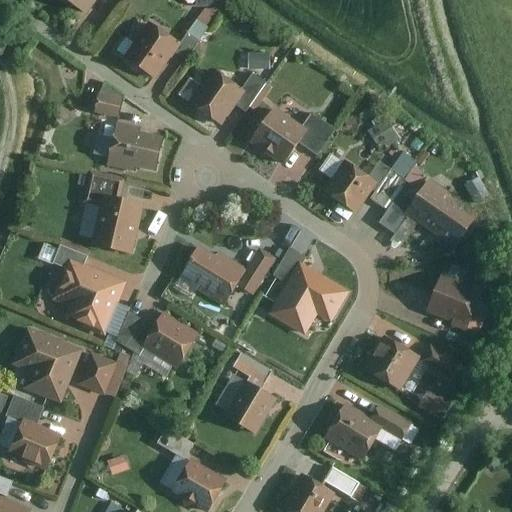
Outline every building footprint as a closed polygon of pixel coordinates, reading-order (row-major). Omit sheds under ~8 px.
[(51,0),(79,19),(92,0),(111,0),(118,5),(121,0),(51,0)] [(212,0),(193,0),(194,11),(214,9),(212,0)] [(177,48),(143,24),(117,61),(151,85),(177,48)] [(205,31),(194,24),(179,47),(190,54),(205,31)] [(269,56),(246,56),(246,72),(269,72),(269,56)] [(238,94),(209,74),(186,108),(218,131),(234,108),(243,114),(263,85),(250,76),(238,94)] [(125,102),(95,96),(91,116),(121,122),(125,102)] [(269,110),(244,146),(276,168),(293,143),(313,157),(330,132),(307,116),(298,130),(269,110)] [(382,121),(364,133),(375,150),(393,137),(382,121)] [(158,178),(165,143),(134,137),(136,130),(110,125),(102,167),(158,178)] [(339,160),(316,192),(350,216),(373,183),(339,160)] [(455,253),(477,221),(425,185),(403,217),(455,253)] [(132,260),(142,211),(103,203),(93,252),(132,260)] [(247,213),(220,231),(232,250),(260,232),(247,213)] [(197,252),(179,282),(223,308),(234,288),(251,299),(274,261),(257,251),(244,272),(216,255),(212,260),(197,252)] [(346,295),(295,265),(264,316),(300,338),(312,317),(327,326),(346,295)] [(106,341),(125,290),(65,268),(53,301),(68,307),(61,325),(106,341)] [(420,314),(461,332),(479,290),(438,272),(420,314)] [(196,339),(161,317),(140,352),(176,373),(196,339)] [(61,404),(79,355),(23,335),(11,369),(31,376),(26,391),(61,404)] [(460,369),(425,348),(418,361),(385,342),(365,377),(398,396),(417,364),(452,384),(460,369)] [(74,389),(103,400),(115,366),(86,355),(74,389)] [(267,376),(238,359),(231,370),(260,388),(267,376)] [(251,439),(273,403),(243,385),(221,421),(251,439)] [(447,406),(425,394),(416,410),(438,422),(447,406)] [(49,473),(60,442),(32,432),(40,411),(0,397),(0,419),(14,425),(3,456),(49,473)] [(319,442),(361,465),(378,435),(399,447),(410,428),(375,408),(367,423),(339,407),(319,442)] [(190,451),(163,434),(155,446),(183,463),(190,451)] [(125,457),(106,464),(111,479),(130,472),(125,457)] [(197,511),(210,511),(225,487),(187,464),(169,495),(197,511)] [(284,511),(322,511),(331,496),(347,505),(356,490),(327,474),(318,489),(302,480),(284,511)] [(0,499),(7,502),(12,488),(0,483),(0,499)] [(504,511),(511,502),(494,491),(483,509),(488,511),(504,511)]
